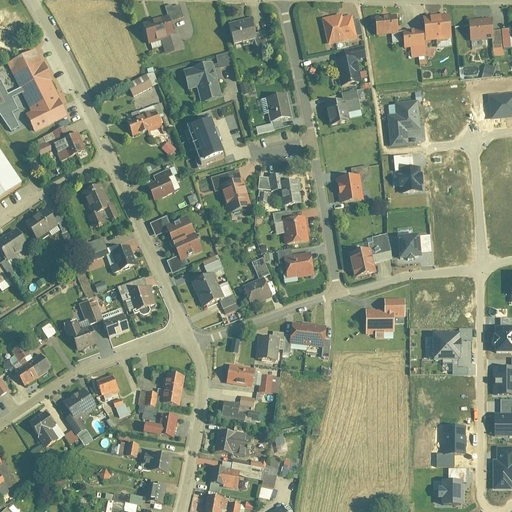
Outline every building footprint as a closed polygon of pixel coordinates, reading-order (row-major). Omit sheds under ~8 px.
[(167,15),(169,20),(183,16),(179,4),(165,9),(167,15)] [(353,19),(352,15),(342,17),(342,14),(322,19),(328,45),(358,39),(357,36),(353,19)] [(377,35),(398,33),(396,14),(375,16),(377,35)] [(449,14),(424,16),(425,29),(426,40),(451,38),(449,14)] [(143,23),(150,44),(162,40),(174,36),(169,20),(167,15),(143,23)] [(353,19),(357,36),(363,34),(360,17),(353,19)] [(230,23),(236,45),(257,39),(255,34),(251,18),(230,23)] [(492,18),(469,19),(471,40),(494,38),(494,31),(492,18)] [(426,40),(425,29),(404,31),(405,47),(427,45),(426,40)] [(510,29),(503,30),(504,48),(511,47),(510,29)] [(503,30),(494,31),(494,38),(496,56),(505,55),(504,48),(503,30)] [(265,31),(255,34),(257,39),(260,54),(270,51),(265,31)] [(174,36),(162,40),(167,55),(185,49),(180,34),(174,36)] [(35,131),(68,115),(59,97),(33,41),(5,54),(22,89),(24,93),(32,110),(26,113),(35,131)] [(347,51),(349,59),(357,57),(366,55),(365,47),(347,51)] [(217,56),(220,68),(235,65),(231,52),(217,56)] [(363,82),(357,57),(349,59),(336,62),(342,87),(363,82)] [(202,104),(223,99),(214,63),(184,70),(189,89),(198,87),(202,104)] [(494,75),(496,67),(487,64),(485,72),(494,75)] [(129,83),(134,96),(154,88),(148,76),(129,83)] [(0,114),(12,132),(19,128),(13,114),(18,110),(13,99),(24,93),(22,89),(8,95),(3,83),(0,80),(0,114)] [(243,94),(250,93),(248,83),(241,84),(243,94)] [(345,101),(348,113),(362,110),(358,90),(344,94),(345,101)] [(511,93),(488,96),(490,121),(511,118),(511,93)] [(267,99),(271,122),(292,117),(287,94),(267,99)] [(348,113),(345,101),(326,105),(331,127),(350,122),(348,113)] [(418,102),(395,104),(396,114),(386,115),(390,148),(409,146),(408,132),(421,131),(418,102)] [(126,121),(132,136),(163,124),(156,108),(126,121)] [(188,126),(203,164),(225,155),(209,117),(188,126)] [(275,131),(274,124),(257,127),(258,134),(275,131)] [(52,132),(56,142),(69,136),(65,126),(52,132)] [(61,161),(86,150),(79,132),(69,136),(56,142),(54,143),(57,149),(61,161)] [(41,156),(57,149),(54,143),(52,139),(36,146),(41,156)] [(167,141),(162,148),(171,155),(177,149),(167,141)] [(0,200),(21,187),(0,154),(0,200)] [(399,171),(401,194),(423,192),(420,167),(414,168),(413,154),(393,156),(394,171),(399,171)] [(351,168),(353,176),(361,175),(370,174),(369,165),(351,168)] [(154,175),(156,181),(169,176),(177,173),(174,167),(154,175)] [(221,186),(242,180),(239,170),(212,177),(216,191),(222,190),(221,186)] [(271,192),(280,190),(279,184),(284,183),(283,175),(269,177),(269,178),(271,192)] [(337,179),(341,204),(365,200),(361,175),(353,176),(337,179)] [(148,185),(154,201),(175,193),(169,176),(156,181),(148,185)] [(260,190),(271,192),(269,178),(261,177),(260,190)] [(229,215),(252,208),(244,179),(242,180),(221,186),(222,190),(229,215)] [(282,208),(303,205),(299,181),(284,183),(279,184),(280,190),(282,208)] [(118,217),(102,183),(82,192),(98,226),(118,217)] [(261,193),(260,202),(268,202),(268,194),(261,193)] [(46,207),(26,221),(38,239),(59,225),(46,207)] [(282,221),(293,220),(291,211),(274,214),(275,222),(282,221)] [(174,243),(196,234),(189,216),(170,224),(167,225),(169,231),(174,243)] [(167,225),(170,224),(167,217),(151,223),(157,236),(169,231),(167,225)] [(286,245),(310,241),(306,218),(293,220),(282,221),(286,245)] [(29,246),(16,228),(0,239),(0,249),(7,259),(8,261),(29,246)] [(179,256),(182,262),(186,260),(204,253),(196,234),(174,243),(179,256)] [(371,248),(373,256),(392,252),(388,234),(373,237),(374,243),(370,244),(371,248)] [(432,253),(430,235),(397,238),(399,261),(422,259),(421,254),(432,253)] [(84,243),(88,255),(104,249),(108,248),(104,236),(84,243)] [(136,265),(129,245),(113,251),(120,271),(136,265)] [(373,256),(371,248),(348,254),(355,280),(377,274),(373,256)] [(109,263),(104,249),(88,255),(84,256),(88,270),(109,263)] [(284,257),(288,280),(315,276),(312,253),(293,255),(284,257)] [(189,267),(186,260),(182,262),(179,256),(168,261),(173,274),(189,267)] [(253,262),(260,280),(265,278),(270,275),(264,258),(253,262)] [(8,261),(7,259),(0,263),(0,265),(8,277),(12,283),(19,277),(8,261)] [(203,266),(207,276),(215,273),(224,269),(220,259),(203,266)] [(0,282),(8,277),(0,265),(0,282)] [(221,300),(225,298),(215,273),(207,276),(192,282),(202,307),(221,300)] [(130,292),(148,286),(145,277),(119,286),(122,295),(130,292)] [(251,307),(273,298),(265,278),(260,280),(243,286),(251,307)] [(95,284),(98,291),(108,288),(105,280),(95,284)] [(136,311),(157,304),(150,285),(148,286),(130,292),(136,311)] [(225,298),(221,300),(227,314),(240,309),(234,294),(225,298)] [(86,319),(96,316),(93,307),(91,300),(80,304),(86,319)] [(368,334),(395,333),(395,318),(405,318),(405,300),(385,300),(385,310),(367,310),(368,334)] [(96,316),(98,321),(103,319),(98,305),(93,307),(96,316)] [(110,339),(130,332),(124,315),(104,321),(110,339)] [(495,355),(511,354),(511,319),(500,320),(501,328),(494,328),(495,355)] [(49,323),(41,329),(48,339),(56,333),(49,323)] [(78,350),(98,343),(92,327),(82,330),(79,323),(65,328),(68,337),(73,335),(78,350)] [(325,339),(326,327),(293,323),(291,336),(290,344),(324,348),(325,339)] [(279,348),(284,348),(285,335),(286,333),(274,331),(273,339),(280,339),(279,348)] [(459,331),(459,335),(460,341),(472,341),(472,331),(459,331)] [(290,344),(291,336),(285,335),(284,348),(283,353),(289,353),(290,344)] [(459,335),(432,335),(432,363),(452,363),(458,363),(460,363),(460,341),(459,335)] [(279,348),(280,339),(273,339),(259,337),(257,359),(277,361),(279,348)] [(332,340),(325,339),(324,348),(323,357),(330,358),(332,340)] [(13,350),(20,362),(30,355),(23,343),(13,350)] [(28,364),(38,377),(50,368),(41,355),(28,364)] [(452,376),(468,376),(468,369),(457,369),(458,363),(452,363),(452,376)] [(25,386),(38,377),(28,364),(15,373),(25,386)] [(256,373),(256,369),(232,365),(229,382),(253,386),(253,384),(256,373)] [(511,368),(493,369),(493,397),(511,396),(511,368)] [(166,373),(161,402),(180,406),(185,376),(166,373)] [(256,373),(253,384),(261,386),(262,374),(256,373)] [(274,376),(262,374),(261,386),(260,393),(272,394),(274,376)] [(112,376),(97,383),(103,396),(118,390),(112,376)] [(0,393),(2,396),(8,391),(0,379),(0,393)] [(80,419),(97,407),(85,388),(63,402),(71,415),(66,419),(73,429),(76,435),(86,428),(80,419)] [(147,392),(145,405),(157,407),(159,394),(147,392)] [(118,418),(128,414),(122,399),(113,402),(118,418)] [(222,416),(239,419),(240,412),(241,404),(224,401),(222,416)] [(511,401),(500,401),(500,415),(494,415),(494,437),(511,436),(511,401)] [(143,418),(158,420),(159,414),(160,408),(157,407),(145,405),(143,418)] [(250,409),(248,417),(260,420),(262,412),(250,409)] [(56,426),(46,411),(29,422),(47,448),(59,440),(52,429),(56,426)] [(144,433),(175,439),(176,434),(178,417),(159,414),(158,420),(157,425),(146,423),(144,433)] [(465,428),(443,428),(443,455),(443,456),(455,456),(465,457),(465,428)] [(76,435),(73,429),(66,434),(72,443),(79,438),(76,435)] [(248,458),(252,436),(219,430),(216,452),(248,458)] [(122,442),(129,443),(131,436),(120,434),(118,441),(122,442)] [(119,455),(137,458),(140,445),(129,443),(122,442),(119,455)] [(511,447),(497,448),(497,461),(493,461),(493,491),(511,490),(511,447)] [(149,472),(169,475),(172,456),(152,453),(152,456),(146,455),(144,464),(150,465),(149,472)] [(436,468),(455,468),(455,456),(443,456),(443,455),(436,455),(436,468)] [(251,460),(250,466),(263,468),(266,469),(266,466),(267,463),(251,460)] [(284,461),(281,475),(299,479),(302,464),(284,461)] [(233,463),(231,470),(240,472),(239,476),(261,480),(263,468),(250,466),(233,463)] [(279,468),(266,466),(266,469),(263,487),(275,489),(279,468)] [(239,476),(240,472),(231,470),(212,467),(209,484),(236,489),(239,476)] [(97,474),(103,482),(111,476),(105,468),(97,474)] [(442,482),(442,507),(463,507),(463,483),(466,483),(466,469),(448,469),(448,482),(442,482)] [(142,501),(165,505),(168,486),(149,483),(148,490),(144,490),(142,501)] [(0,493),(2,496),(8,491),(4,486),(0,489),(0,493)] [(260,486),(258,499),(270,501),(272,488),(260,486)] [(114,500),(129,503),(130,496),(115,493),(114,500)] [(230,502),(230,500),(207,496),(204,511),(221,511),(222,509),(228,510),(230,502)] [(228,510),(227,511),(240,511),(242,505),(230,502),(228,510)] [(246,502),(245,509),(256,511),(257,504),(246,502)]
